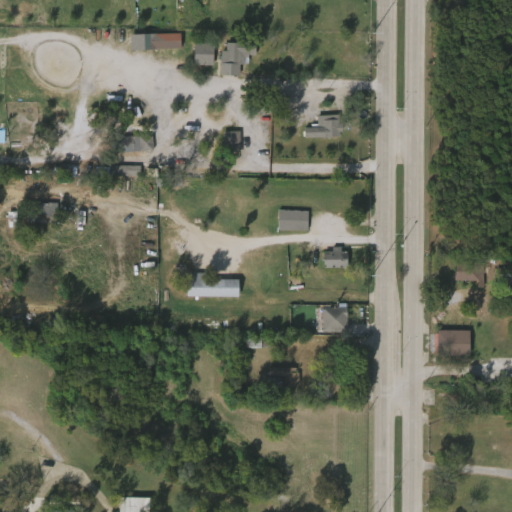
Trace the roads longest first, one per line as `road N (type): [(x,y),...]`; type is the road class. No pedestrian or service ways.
road 1 (secondary): [(388,0),(378,511)]
road 2 (secondary): [(410,511),(417,0)]
road 3 (residential): [(380,396),(511,400)]
